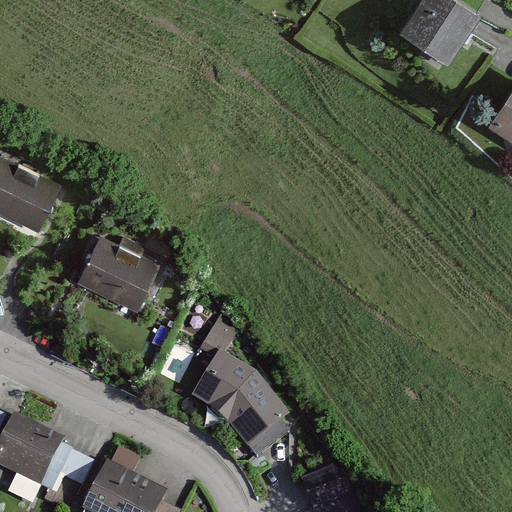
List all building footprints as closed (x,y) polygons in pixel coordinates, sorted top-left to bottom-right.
[(461,0),(431,0),(409,34),(460,66),(490,18),(461,0)] [(511,106),(497,131),(511,139),(511,106)] [(63,188),(6,161),(0,172),(0,211),(42,231),(63,188)] [(165,268),(101,243),(84,286),(148,311),(165,268)] [(292,419),(261,374),(226,357),(237,336),(218,325),(201,357),(216,364),(197,401),(229,418),(253,452),(292,419)] [(72,443),(17,417),(0,452),(0,464),(51,488),(72,443)] [(142,463),(119,453),(92,511),(161,511),(170,492),(136,476),(142,463)] [(303,483),(314,511),(352,511),(347,503),(335,471),(303,483)]
